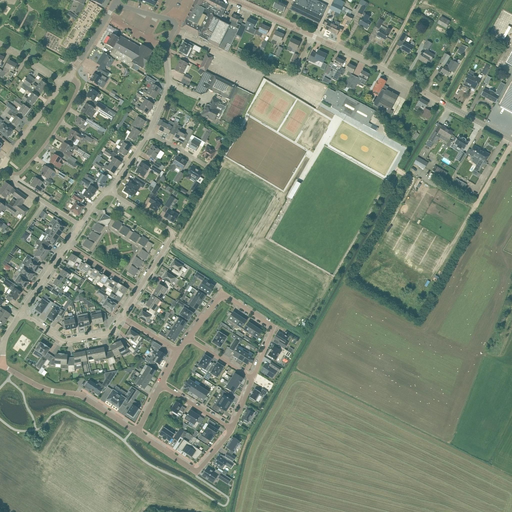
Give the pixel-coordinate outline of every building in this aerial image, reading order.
[(73,0),(74,0),(80,3),(75,14),(78,16),(85,5),(84,4),(85,0),(90,0),(91,0),(102,5),(103,0),(73,0)] [(195,0),(186,19),(185,20),(182,28),(200,38),(200,39),(202,40),(202,38),(209,42),(209,43),(228,53),(230,47),(236,36),(241,25),(243,20),(240,19),(240,18),(233,14),(228,23),(230,24),(228,27),(219,23),(222,17),(221,17),(227,6),(216,0),(215,0),(214,0),(195,0)] [(287,5),(277,0),(276,0),(273,7),(283,12),(287,5)] [(294,0),(294,3),(290,10),(319,24),(321,20),(322,17),(327,5),(315,0),(294,0)] [(366,13),(363,12),(368,3),(363,0),(361,5),(362,5),(358,12),(364,16),(363,18),(358,25),(367,30),(371,22),(368,21),(370,17),(365,15),(366,13)] [(342,11),(343,8),(343,7),(333,2),(329,9),(340,14),(342,11)] [(76,16),(70,12),(68,15),(75,20),(77,17),(76,16)] [(347,13),(347,14),(344,19),(350,22),(354,16),(350,14),(347,13)] [(437,23),(446,29),(450,21),(441,16),(437,23)] [(241,25),(236,36),(240,37),(243,30),(249,33),(251,28),(253,29),(254,27),(256,22),(248,19),(245,26),(245,27),(241,25)] [(325,29),(331,32),(334,25),(328,23),(329,22),(326,20),(324,24),(327,26),(325,29)] [(334,25),(331,32),(337,35),(339,31),(341,32),(343,28),(341,27),(340,28),(338,27),(340,23),(336,22),(334,25)] [(263,26),(262,25),(259,31),(256,30),(254,35),(260,38),(262,33),(266,35),(269,28),(265,26),(264,27),(263,26)] [(380,38),(380,37),(385,40),(389,34),(388,34),(391,30),(388,28),(385,32),(380,29),(377,35),(377,36),(377,37),(379,38),(380,38)] [(284,35),(276,32),(272,39),(273,39),(271,43),(275,45),(276,41),(280,43),(284,35)] [(402,33),(399,39),(403,42),(403,41),(405,42),(406,42),(408,38),(407,37),(406,37),(406,36),(407,34),(403,32),(402,33)] [(119,38),(112,34),(106,45),(113,49),(119,38)] [(119,38),(113,49),(112,50),(113,51),(110,55),(135,69),(137,65),(142,68),(143,68),(146,70),(154,56),(150,54),(152,51),(142,45),(139,50),(119,38)] [(296,50),(300,43),(292,39),(287,50),(291,52),(292,49),(296,50)] [(424,54),(422,53),(418,59),(426,64),(429,59),(431,60),(434,54),(428,51),(429,50),(428,50),(431,44),(427,41),(424,47),(427,49),(424,54)] [(410,46),(404,43),(401,49),(409,54),(413,48),(413,47),(415,43),(412,42),(410,46)] [(182,56),(188,59),(195,46),(190,43),(189,45),(183,43),(182,46),(181,45),(180,48),(180,49),(179,52),(183,54),(182,56)] [(461,55),(464,49),(459,46),(456,53),(461,55)] [(271,61),(276,62),(282,49),(279,47),(275,54),(275,55),(274,55),(271,61)] [(511,49),(505,64),(511,67),(511,79),(498,105),(500,107),(511,112),(511,49)] [(327,55),(320,52),(319,52),(318,53),(317,52),(317,54),(312,52),(308,60),(314,63),(319,61),(323,63),(327,55)] [(99,72),(102,73),(107,76),(110,73),(104,70),(108,62),(111,64),(114,60),(111,58),(107,55),(106,54),(105,53),(102,57),(103,58),(102,59),(100,58),(97,63),(102,67),(99,72)] [(450,57),(445,53),(440,62),(445,65),(450,57)] [(295,62),(298,55),(294,54),(291,60),(289,66),(292,67),(295,62)] [(206,72),(213,57),(208,55),(201,69),(206,72)] [(334,64),(332,67),(336,69),(335,70),(336,71),(332,79),(336,82),(343,69),(341,67),(344,62),(336,58),(333,64),(334,64)] [(441,72),(448,76),(451,71),(454,73),(459,64),(456,63),(458,60),(454,58),(452,60),(451,60),(447,68),(444,66),(441,72)] [(178,65),(175,70),(183,74),(187,64),(180,60),(178,64),(179,64),(178,66),(178,65)] [(3,71),(1,70),(0,73),(0,76),(3,78),(5,72),(7,73),(9,69),(13,71),(17,65),(9,61),(3,71)] [(355,77),(351,75),(352,73),(355,68),(348,64),(345,70),(349,71),(347,75),(350,76),(344,87),(343,86),(342,89),(347,92),(349,87),(353,80),(355,77)] [(355,77),(349,87),(354,90),(357,83),(360,85),(361,83),(364,85),(366,81),(369,75),(366,73),(366,72),(363,70),(363,71),(362,71),(358,78),(355,77)] [(207,93),(209,90),(230,100),(237,87),(215,76),(205,72),(195,90),(193,90),(194,91),(194,92),(201,95),(207,93)] [(100,77),(94,74),(90,80),(98,85),(103,89),(106,83),(109,78),(107,76),(102,73),(100,77)] [(181,82),(188,85),(191,78),(189,77),(189,76),(186,74),(185,75),(181,82)] [(472,77),(468,74),(462,85),(467,87),(467,86),(475,90),(481,80),(473,75),(472,77)] [(29,75),(23,83),(29,87),(35,79),(29,75)] [(377,107),(391,115),(393,112),(391,111),(398,96),(386,90),(388,87),(384,85),(386,82),(380,79),(376,86),(375,85),(373,89),(380,92),(373,105),(377,107)] [(151,85),(149,88),(157,94),(159,92),(160,91),(161,91),(161,89),(159,88),(160,86),(150,80),(148,83),(151,85)] [(34,83),(32,87),(41,93),(47,85),(42,81),(38,86),(34,83)] [(29,87),(23,83),(22,82),(17,88),(20,90),(21,88),(26,91),(27,90),(31,93),(33,90),(29,87)] [(483,91),(481,95),(495,103),(499,96),(503,89),(499,87),(496,91),(498,92),(496,95),(494,94),(495,93),(489,90),(489,91),(485,88),(483,91)] [(157,94),(149,88),(147,92),(144,90),(143,92),(146,94),(150,96),(154,99),(157,94)] [(375,111),(343,94),(344,93),(337,90),(335,92),(328,88),(324,96),(326,98),(325,100),(326,102),(335,107),(336,106),(343,110),(343,111),(342,113),(360,123),(360,124),(362,124),(363,124),(367,126),(373,114),(376,116),(377,113),(375,111)] [(90,92),(87,97),(94,101),(96,97),(99,98),(101,95),(98,94),(98,93),(91,89),(89,92),(90,92)] [(112,90),(109,95),(113,98),(117,100),(118,98),(115,95),(116,93),(112,90)] [(38,97),(33,94),(29,98),(26,95),(22,100),(25,103),(26,101),(32,105),(38,97)] [(29,109),(20,102),(22,100),(18,97),(13,102),(21,108),(18,111),(24,116),(29,109)] [(144,101),(142,104),(150,109),(154,104),(145,99),(142,97),(141,99),(144,101)] [(219,101),(213,98),(210,104),(212,105),(210,107),(209,107),(207,107),(205,111),(204,111),(202,115),(206,117),(206,116),(214,120),(218,112),(221,114),(225,106),(220,104),(220,105),(218,104),(219,101)] [(423,111),(428,103),(421,99),(414,109),(418,112),(420,109),(423,111)] [(104,111),(114,117),(117,113),(110,109),(99,103),(96,106),(104,111)] [(86,104),(81,111),(86,114),(92,118),(94,114),(92,112),(94,108),(90,106),(86,104)] [(150,109),(142,104),(140,107),(137,105),(136,107),(139,109),(147,115),(150,109)] [(11,109),(7,114),(12,117),(9,121),(11,122),(12,123),(16,126),(21,120),(17,117),(13,114),(11,112),(12,111),(11,109)] [(114,117),(104,111),(101,109),(99,112),(106,116),(112,121),(114,117)] [(432,113),(426,109),(421,116),(428,120),(432,113)] [(138,116),(135,121),(143,126),(146,121),(138,116)] [(79,117),(74,124),(84,130),(86,127),(83,125),(85,122),(79,117)] [(158,130),(164,133),(168,125),(164,123),(165,121),(163,120),(158,130)] [(0,131),(8,137),(13,131),(0,122),(0,121),(0,131)] [(135,121),(131,126),(139,131),(143,126),(135,121)] [(172,129),(174,130),(178,122),(175,121),(174,123),(170,121),(168,125),(164,133),(168,135),(172,129)] [(92,126),(104,133),(106,130),(100,127),(101,126),(94,122),(92,126)] [(173,139),(178,142),(183,132),(180,131),(182,127),(177,125),(178,122),(174,130),(177,131),(173,139)] [(134,128),(131,133),(137,137),(140,132),(139,131),(131,126),(134,128)] [(203,129),(206,131),(201,140),(205,143),(212,130),(204,126),(203,129)] [(439,138),(441,135),(449,139),(453,132),(449,130),(448,130),(442,127),(438,134),(434,131),(426,146),(427,147),(429,147),(431,148),(434,143),(433,143),(436,136),(439,138)] [(183,132),(178,142),(183,144),(187,136),(190,138),(194,131),(188,128),(185,134),(183,132)] [(74,143),(74,144),(76,146),(77,145),(80,141),(82,142),(84,138),(73,131),(71,134),(70,134),(68,138),(74,142),(74,143)] [(131,133),(126,140),(130,142),(131,140),(134,142),(137,137),(131,133)] [(456,147),(461,150),(461,149),(463,150),(463,149),(464,150),(469,142),(465,140),(466,139),(463,138),(462,139),(458,136),(453,145),(457,147),(456,147)] [(118,145),(121,147),(128,152),(131,147),(128,145),(130,142),(126,140),(122,138),(118,145)] [(200,144),(193,139),(189,147),(196,151),(200,144)] [(216,149),(219,151),(224,143),(220,141),(216,149)] [(72,153),(74,149),(64,143),(61,147),(62,148),(60,151),(70,157),(72,153)] [(147,155),(154,160),(160,150),(153,146),(149,152),(149,153),(147,155)] [(471,150),(469,154),(475,157),(472,162),(474,163),(476,165),(479,160),(485,163),(485,161),(487,159),(489,155),(482,150),(474,146),(471,150)] [(128,152),(121,147),(119,150),(116,147),(113,152),(121,157),(119,156),(121,154),(125,156),(128,152)] [(216,152),(206,147),(201,156),(207,159),(208,157),(211,159),(216,152)] [(76,151),(83,155),(82,156),(88,160),(90,155),(78,148),(76,151)] [(460,163),(465,154),(461,151),(456,160),(458,161),(460,163)] [(55,155),(50,162),(60,168),(62,165),(59,163),(61,159),(55,155)] [(112,161),(110,163),(117,168),(121,162),(114,158),(112,156),(110,160),(112,161)] [(182,170),(187,162),(178,156),(169,170),(173,172),(177,167),(182,170)] [(417,157),(414,164),(424,169),(428,163),(417,157)] [(140,166),(136,172),(143,177),(149,168),(141,162),(139,166),(140,166)] [(117,168),(110,163),(108,166),(105,164),(103,167),(114,174),(117,168)] [(159,169),(153,165),(151,169),(159,175),(162,171),(159,169)] [(435,165),(432,171),(444,179),(448,173),(435,165)] [(42,175),(41,175),(42,176),(43,175),(48,179),(50,175),(53,177),(55,173),(64,179),(66,176),(54,168),(52,171),(45,166),(45,167),(43,169),(40,174),(42,175)] [(200,177),(202,173),(196,169),(197,168),(193,166),(188,174),(187,176),(186,177),(187,178),(187,179),(189,180),(190,179),(191,179),(192,176),(198,180),(200,177)] [(97,174),(96,175),(96,177),(97,178),(98,179),(96,181),(96,182),(99,183),(103,186),(108,178),(104,175),(101,174),(98,171),(97,174)] [(174,180),(178,183),(184,174),(180,172),(174,180)] [(86,174),(84,177),(87,179),(91,182),(93,183),(95,180),(94,179),(89,176),(86,174)] [(132,197),(133,195),(135,195),(141,187),(143,188),(146,184),(139,180),(135,177),(133,180),(132,182),(130,181),(127,184),(127,185),(124,191),(128,194),(128,196),(131,196),(132,197)] [(43,183),(40,181),(35,178),(31,186),(41,192),(44,189),(40,187),(43,183)] [(455,179),(451,186),(462,192),(466,186),(455,179)] [(191,189),(195,192),(200,184),(196,182),(191,189)] [(288,198),(291,199),(293,197),(293,198),(300,186),(299,186),(300,184),(297,182),(288,198)] [(9,192),(13,188),(6,183),(3,187),(2,188),(0,190),(0,194),(5,198),(9,192)] [(90,185),(89,185),(85,183),(84,185),(88,188),(87,190),(86,190),(83,195),(90,200),(93,196),(92,195),(93,194),(94,194),(97,190),(90,185)] [(155,194),(160,187),(156,185),(154,188),(151,192),(155,194)] [(13,188),(9,192),(13,195),(18,199),(14,204),(11,201),(8,204),(10,206),(19,213),(24,216),(28,211),(22,206),(27,198),(17,190),(16,190),(13,188)] [(48,200),(51,202),(53,197),(51,196),(50,197),(44,193),(42,196),(48,201),(48,200)] [(70,211),(79,216),(85,206),(81,204),(84,199),(74,193),(71,198),(76,201),(70,211)] [(153,196),(149,202),(152,204),(149,208),(156,212),(161,204),(158,202),(159,200),(153,196)] [(169,208),(173,202),(176,204),(178,201),(175,199),(171,196),(165,205),(169,208)] [(17,216),(19,213),(10,206),(7,210),(14,214),(17,216)] [(164,217),(173,223),(178,215),(169,209),(164,217)] [(98,222),(108,229),(114,219),(112,218),(106,215),(105,212),(102,212),(103,215),(99,221),(98,222)] [(65,227),(60,223),(61,220),(58,218),(56,221),(54,223),(52,222),(51,224),(53,225),(63,232),(65,229),(64,228),(65,227)] [(110,230),(117,234),(122,226),(122,225),(123,224),(116,220),(114,219),(108,229),(110,230)] [(110,230),(108,229),(98,222),(98,223),(97,223),(93,229),(94,230),(94,231),(102,237),(106,231),(110,230)] [(53,229),(52,231),(59,236),(60,235),(63,232),(53,225),(51,227),(53,229)] [(117,234),(126,240),(131,232),(130,231),(130,230),(124,226),(123,226),(122,226),(117,234)] [(50,230),(47,234),(56,241),(59,238),(58,237),(59,236),(52,231),(50,230)] [(95,247),(102,237),(94,231),(93,232),(93,231),(89,238),(88,240),(87,239),(94,244),(91,248),(94,250),(96,247),(95,247)] [(25,232),(21,238),(25,241),(29,235),(25,232)] [(45,236),(41,241),(49,247),(51,244),(53,245),(53,244),(54,244),(56,241),(47,234),(44,232),(42,235),(45,236)] [(126,240),(135,246),(140,237),(140,236),(133,232),(133,233),(131,232),(126,240)] [(135,246),(138,247),(148,241),(149,241),(142,236),(141,238),(140,237),(135,246)] [(38,251),(46,256),(49,252),(48,252),(49,250),(47,249),(49,247),(41,241),(38,239),(36,242),(36,244),(39,246),(36,249),(38,251)] [(89,252),(91,248),(94,244),(87,239),(83,246),(82,248),(89,252)] [(376,239),(375,241),(388,247),(389,246),(376,239)] [(138,247),(138,249),(148,253),(153,245),(148,241),(138,247)] [(138,249),(134,255),(143,260),(145,260),(149,254),(148,253),(138,249)] [(38,251),(33,258),(38,262),(40,260),(42,261),(43,259),(44,260),(46,256),(38,251)] [(3,262),(7,264),(8,263),(9,263),(12,258),(8,255),(3,262)] [(77,262),(78,262),(80,259),(73,255),(67,264),(68,265),(67,267),(69,269),(71,266),(73,267),(77,262)] [(134,255),(129,263),(138,268),(139,268),(143,261),(142,261),(143,260),(134,255)] [(31,257),(26,265),(33,270),(35,272),(36,271),(37,271),(39,268),(38,268),(39,266),(37,265),(38,262),(31,257)] [(77,268),(88,275),(92,269),(81,262),(82,260),(80,259),(78,262),(80,264),(77,268)] [(171,266),(170,267),(175,270),(173,273),(180,277),(183,273),(182,271),(184,267),(174,261),(174,262),(173,262),(171,266)] [(138,268),(129,263),(128,266),(127,266),(126,269),(128,270),(126,274),(133,278),(134,276),(134,277),(139,270),(137,269),(138,268)] [(31,273),(33,270),(26,265),(20,273),(27,278),(30,280),(31,279),(33,276),(32,275),(33,274),(31,273)] [(63,270),(60,275),(67,280),(70,275),(68,273),(66,272),(68,270),(66,268),(64,271),(63,270)] [(88,275),(97,281),(101,274),(92,269),(88,275)] [(194,276),(202,281),(205,277),(197,272),(194,276)] [(26,281),(27,278),(20,273),(15,281),(20,285),(24,288),(25,287),(26,287),(28,284),(27,284),(28,282),(26,281)] [(167,281),(166,284),(171,288),(173,289),(175,284),(173,281),(175,278),(167,273),(166,273),(163,278),(164,278),(163,279),(167,281)] [(97,281),(105,286),(109,280),(101,274),(97,281)] [(60,275),(56,279),(67,286),(68,287),(71,282),(67,280),(60,275)] [(7,279),(3,284),(9,288),(5,293),(8,295),(6,298),(5,298),(11,302),(13,299),(16,301),(20,295),(19,295),(20,293),(17,291),(18,290),(16,289),(18,286),(7,279)] [(67,286),(56,279),(56,280),(55,279),(53,282),(54,283),(53,284),(58,288),(57,289),(62,293),(64,290),(67,286)] [(116,286),(117,287),(119,284),(118,283),(117,285),(109,280),(105,286),(113,291),(116,286)] [(206,294),(209,296),(212,291),(211,291),(214,287),(204,280),(199,288),(207,293),(206,294)] [(119,284),(117,287),(119,288),(115,294),(121,298),(127,289),(119,284)] [(164,287),(159,284),(156,289),(164,294),(168,290),(169,291),(171,288),(166,284),(164,287)] [(109,296),(99,289),(96,294),(106,300),(102,306),(112,312),(113,310),(114,310),(115,307),(117,305),(108,299),(109,296)] [(156,289),(153,294),(161,299),(164,294),(156,289)] [(193,294),(202,301),(205,296),(196,290),(193,294)] [(193,294),(190,299),(200,305),(202,301),(193,294)] [(87,304),(87,300),(78,295),(79,301),(80,302),(84,301),(84,305),(87,304)] [(152,296),(149,301),(157,306),(160,301),(152,296)] [(0,325),(1,326),(2,325),(3,325),(10,314),(0,307),(0,306),(3,302),(0,299),(0,325)] [(37,307),(36,309),(37,310),(36,312),(39,314),(40,313),(42,314),(46,306),(49,308),(50,307),(53,303),(47,299),(45,302),(42,299),(39,304),(38,303),(36,306),(37,307)] [(187,304),(197,310),(200,305),(190,299),(187,304)] [(157,312),(160,307),(157,306),(149,301),(146,306),(150,308),(149,311),(154,315),(156,316),(157,316),(159,313),(157,312)] [(53,309),(47,317),(49,319),(51,321),(51,320),(54,322),(58,315),(62,317),(66,310),(69,305),(66,303),(63,308),(61,307),(60,308),(56,305),(53,303),(50,307),(53,309)] [(185,320),(189,322),(191,318),(190,318),(193,314),(184,308),(179,315),(186,319),(185,320)] [(154,315),(149,311),(147,314),(142,311),(142,312),(139,316),(139,317),(147,323),(149,319),(153,320),(156,316),(154,315)] [(227,322),(231,325),(238,315),(233,312),(227,322)] [(105,313),(96,315),(98,324),(103,323),(103,320),(107,319),(105,313)] [(238,315),(231,325),(236,328),(237,325),(242,318),(238,315)] [(186,323),(177,317),(174,321),(175,322),(183,327),(186,323)] [(237,325),(241,328),(246,321),(242,318),(237,325)] [(71,329),(69,320),(62,322),(63,328),(65,328),(66,330),(71,329)] [(183,327),(175,322),(172,326),(181,332),(183,327)] [(244,330),(248,333),(253,325),(248,322),(244,330)] [(248,333),(252,336),(257,328),(253,325),(248,333)] [(181,332),(172,326),(171,326),(170,328),(172,329),(171,331),(178,336),(181,332)] [(252,336),(257,339),(262,331),(257,328),(252,336)] [(132,344),(131,347),(135,352),(135,351),(139,348),(137,346),(139,342),(138,340),(141,336),(130,330),(130,331),(127,335),(127,336),(131,339),(129,342),(132,344)] [(178,336),(171,331),(168,330),(165,335),(168,337),(175,341),(178,336)] [(215,339),(212,343),(220,348),(227,337),(219,332),(216,336),(216,335),(214,338),(215,339)] [(277,345),(284,349),(288,343),(286,342),(288,338),(286,337),(287,337),(285,336),(278,332),(274,338),(279,342),(277,345)] [(235,340),(230,349),(234,351),(240,341),(236,339),(235,340)] [(128,349),(125,345),(123,345),(121,341),(118,343),(118,342),(115,343),(120,353),(122,356),(131,351),(128,349)] [(155,342),(152,346),(159,350),(155,355),(163,360),(166,355),(159,350),(161,346),(155,342)] [(45,357),(50,349),(47,347),(44,344),(44,345),(41,343),(40,344),(39,343),(37,346),(38,346),(36,350),(33,354),(36,356),(39,352),(45,357)] [(120,353),(115,343),(112,345),(113,345),(110,347),(115,355),(120,353)] [(270,349),(266,356),(271,359),(271,358),(276,360),(277,358),(278,357),(280,358),(284,353),(281,351),(274,346),(272,350),(270,349)] [(233,356),(238,359),(243,351),(238,348),(233,356)] [(243,351),(238,359),(242,362),(247,354),(248,352),(244,349),(243,351)] [(74,365),(71,365),(72,372),(75,372),(75,366),(82,364),(81,362),(80,353),(74,354),(75,363),(74,363),(74,365)] [(61,364),(62,354),(59,354),(59,355),(56,354),(55,358),(53,358),(51,360),(51,365),(55,365),(55,364),(61,364)] [(147,357),(145,361),(153,366),(155,362),(160,365),(163,360),(155,355),(153,354),(150,359),(147,357)] [(247,354),(242,362),(247,365),(249,362),(252,364),(253,361),(250,359),(252,357),(247,354)] [(198,365),(203,368),(201,371),(206,374),(210,367),(207,365),(211,359),(210,358),(210,357),(207,355),(206,356),(205,355),(202,359),(202,358),(199,361),(200,362),(198,365)] [(42,357),(36,367),(40,370),(42,367),(47,359),(47,360),(42,357)] [(40,370),(38,373),(40,373),(41,374),(44,369),(46,367),(50,361),(47,359),(42,367),(40,370)] [(206,374),(204,377),(206,379),(208,375),(210,376),(211,373),(217,377),(220,373),(221,374),(223,371),(222,370),(224,367),(223,366),(223,365),(220,362),(219,364),(217,363),(214,368),(211,366),(210,367),(206,374)] [(279,372),(281,368),(271,362),(269,366),(269,365),(269,366),(269,367),(265,365),(261,371),(271,377),(275,370),(279,372)] [(148,366),(145,371),(153,376),(156,371),(148,366)] [(145,371),(142,375),(150,380),(153,376),(145,371)] [(150,380),(142,375),(140,374),(137,378),(147,385),(150,380)] [(235,374),(232,378),(230,377),(240,384),(242,381),(241,380),(243,379),(235,374)] [(240,384),(230,377),(227,382),(237,388),(240,384)] [(102,391),(109,381),(104,378),(100,384),(96,381),(94,384),(89,380),(88,381),(86,380),(82,385),(88,390),(89,388),(93,390),(92,391),(97,394),(100,389),(102,391)] [(186,389),(189,391),(195,382),(190,379),(184,388),(186,389)] [(139,380),(136,384),(144,390),(147,385),(139,380)] [(195,382),(189,391),(194,394),(200,384),(199,386),(194,383),(195,382)] [(234,393),(237,388),(227,382),(229,383),(226,388),(234,393)] [(200,384),(194,394),(198,397),(205,387),(200,384)] [(113,390),(107,400),(119,408),(122,404),(125,400),(129,403),(131,399),(134,395),(136,393),(137,390),(132,387),(127,394),(116,386),(113,390)] [(205,387),(198,397),(199,397),(203,400),(210,390),(205,387)] [(256,403),(256,402),(257,402),(261,396),(264,398),(265,396),(266,397),(269,393),(263,389),(261,393),(256,390),(255,393),(254,392),(252,395),(253,396),(251,399),(252,399),(251,400),(256,403)] [(221,390),(219,393),(223,395),(220,400),(230,406),(232,403),(231,402),(232,401),(227,397),(228,394),(221,390)] [(129,403),(127,406),(131,408),(127,413),(133,417),(139,409),(135,406),(138,403),(131,399),(129,403)] [(214,404),(211,408),(217,412),(220,408),(226,411),(227,410),(230,406),(220,400),(217,405),(214,404)] [(173,411),(172,413),(180,418),(183,412),(179,410),(182,406),(182,405),(180,404),(180,403),(177,401),(177,402),(176,402),(175,404),(174,403),(172,406),(173,407),(171,410),(173,411)] [(247,409),(242,418),(249,422),(254,413),(247,409)] [(192,411),(190,410),(187,415),(185,414),(181,419),(184,421),(185,419),(190,422),(195,413),(192,411)] [(195,413),(190,422),(194,425),(193,427),(196,428),(199,423),(197,421),(200,416),(198,415),(199,415),(195,413)] [(215,422),(209,419),(206,423),(210,425),(207,429),(216,434),(220,428),(214,425),(215,422)] [(177,442),(183,432),(179,430),(176,433),(175,433),(173,435),(163,429),(162,430),(161,429),(159,433),(160,433),(158,436),(162,438),(161,439),(165,441),(165,440),(169,442),(171,438),(177,442)] [(205,433),(202,431),(199,436),(204,439),(206,436),(213,440),(214,439),(214,440),(216,437),(215,437),(216,434),(207,429),(205,433)] [(225,456),(233,461),(235,457),(232,455),(234,452),(240,443),(238,442),(239,441),(234,438),(234,439),(232,438),(226,447),(230,449),(228,453),(227,453),(225,456)] [(187,454),(193,445),(184,439),(178,448),(178,449),(178,448),(187,454),(186,454),(187,454)] [(193,445),(187,454),(187,455),(187,454),(195,460),(203,452),(193,445)] [(213,464),(222,470),(222,469),(225,464),(228,466),(231,461),(223,456),(221,459),(218,457),(213,464)] [(213,482),(218,475),(207,468),(205,472),(204,471),(202,475),(203,475),(202,476),(213,482)] [(222,473),(219,478),(225,482),(228,477),(225,475),(222,473)]
